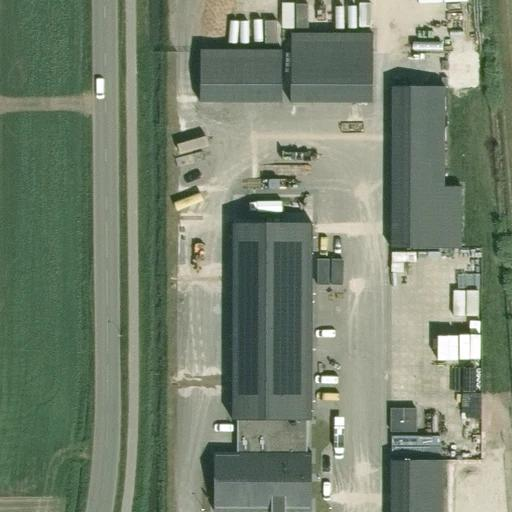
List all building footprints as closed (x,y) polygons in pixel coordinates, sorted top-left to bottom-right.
[(290,103),(372,103),(372,34),(290,34),(290,103)] [(200,49),(200,102),(282,103),(282,50),(200,49)] [(444,85),(390,86),(392,248),(460,247),(460,187),(445,187),(444,85)] [(306,511),(306,481),(306,420),(311,420),(312,223),(232,223),(232,420),(237,420),(237,452),(218,452),(218,511),(306,511)] [(417,354),(417,328),(405,328),(404,353),(417,354)] [(432,353),(431,329),(418,329),(419,354),(432,353)] [(451,358),(406,357),(406,385),(441,386),(441,399),(450,399),(451,358)] [(466,381),(469,421),(480,420),(477,380),(466,381)] [(442,511),(442,459),(391,459),(390,511),(442,511)]
